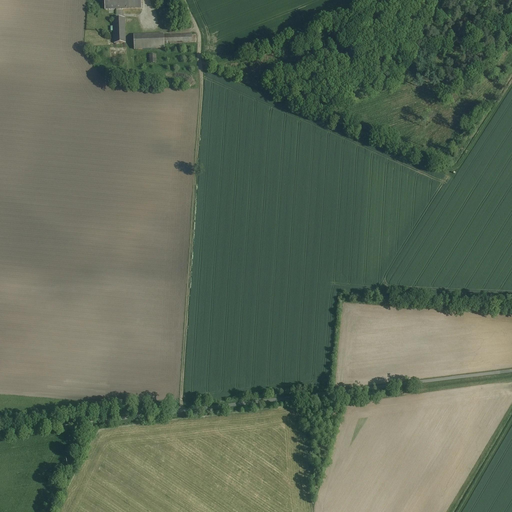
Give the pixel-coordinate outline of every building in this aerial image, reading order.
[(120,0),(104,0),(105,10),(121,9),(120,0)] [(140,0),(120,0),(121,9),(141,8),(140,0)] [(124,18),(113,19),(114,44),(125,43),(124,18)] [(164,35),(133,36),(134,50),(164,49),(164,44),(164,36),(164,35)] [(192,35),(164,36),(164,44),(192,43),(192,35)]
